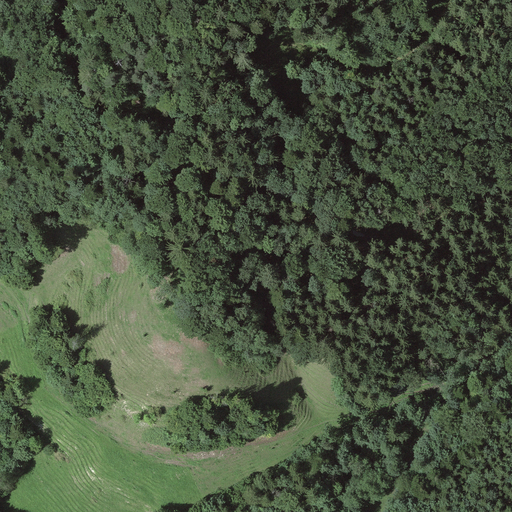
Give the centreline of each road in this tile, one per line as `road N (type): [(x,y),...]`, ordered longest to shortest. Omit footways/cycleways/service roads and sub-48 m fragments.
road 1 (track): [(452,0),(427,36),(391,64),(363,69),(274,44),(216,102),(185,117),(112,109),(88,93),(68,63),(71,0)]
road 2 (track): [(494,188),(450,194),(378,185),(341,149),(303,89),(259,60)]
